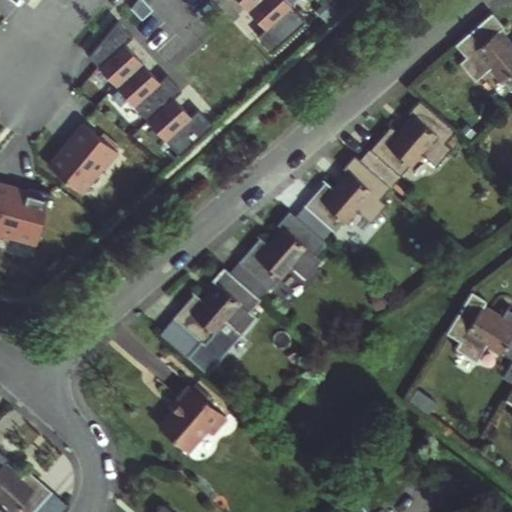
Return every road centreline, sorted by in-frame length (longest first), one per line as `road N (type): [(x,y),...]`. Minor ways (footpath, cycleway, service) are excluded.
road 1 (residential): [(465,0),(22,379)]
road 2 (residential): [(22,379),(90,453),(87,511)]
